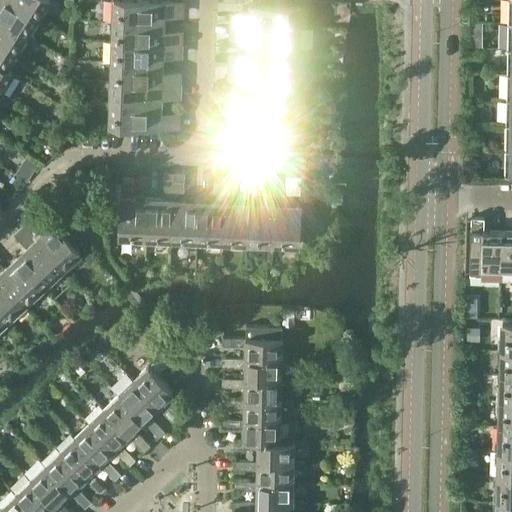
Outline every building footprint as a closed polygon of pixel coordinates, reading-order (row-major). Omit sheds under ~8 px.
[(39,17),(12,0),(0,0),(0,16),(28,34),(39,17)] [(12,0),(39,17),(49,0),(12,0)] [(149,0),(113,0),(113,20),(164,22),(164,14),(179,14),(179,1),(149,0)] [(235,24),(300,27),(301,6),(271,5),(264,4),(253,4),(250,4),(250,13),(235,12),(235,24)] [(0,40),(17,51),(28,34),(0,16),(0,40)] [(113,20),(112,40),(178,43),(178,31),(163,30),(164,22),(113,20)] [(300,27),(235,24),(234,36),(249,37),(249,45),(300,47),(300,27)] [(17,51),(0,40),(0,64),(13,73),(13,72),(6,68),(17,51)] [(178,43),(112,40),(112,61),(162,63),(163,54),(178,55),(178,43)] [(234,53),(233,65),(299,68),(300,47),(249,45),(249,54),(234,53)] [(162,63),(112,61),(111,81),(177,84),(177,72),(162,71),(162,63)] [(13,73),(0,64),(0,88),(2,90),(13,73)] [(65,79),(69,72),(70,69),(62,65),(56,74),(65,79)] [(299,68),(233,65),(233,77),(248,78),(248,86),(298,88),(299,68)] [(177,84),(111,81),(110,102),(161,103),(161,95),(176,96),(177,84)] [(232,94),(232,106),(297,108),(298,88),(248,86),(247,95),(232,94)] [(161,103),(110,102),(110,123),(175,125),(176,112),(161,112),(161,103)] [(297,108),(232,106),(231,118),(246,119),(246,127),(297,129),(297,108)] [(82,117),(71,116),(70,126),(82,126),(82,117)] [(297,129),(246,127),(246,135),(231,135),(230,148),(296,150),(297,129)] [(38,163),(26,156),(15,173),(27,180),(38,163)] [(146,237),(148,197),(133,196),(134,178),(123,177),(120,236),(146,237)] [(148,197),(146,237),(171,238),(174,180),(172,179),(164,179),(163,197),(148,197)] [(185,180),(174,180),(171,238),(197,239),(199,199),(184,198),(185,180)] [(199,199),(197,239),(222,241),(224,182),(217,181),(214,181),(213,200),(199,199)] [(235,182),(224,182),(222,241),(247,242),(249,201),(234,200),(235,182)] [(249,201),(247,242),(272,243),(275,184),(264,183),(264,202),(249,201)] [(275,184),(272,243),(298,244),(300,203),(284,203),(285,184),(275,184)] [(313,214),(314,204),(304,203),(304,214),(313,214)] [(501,276),(502,231),(485,230),(485,217),(472,217),(470,275),(501,276)] [(29,219),(21,226),(61,270),(81,252),(53,222),(42,233),(29,219)] [(61,270),(21,226),(14,234),(26,247),(15,257),(43,287),(61,270)] [(511,230),(502,231),(501,276),(511,276),(511,230)] [(0,277),(24,304),(43,287),(15,257),(5,267),(0,261),(0,277)] [(24,304),(0,277),(0,314),(6,321),(24,304)] [(283,308),(283,325),(295,325),(295,308),(283,308)] [(511,324),(503,324),(502,350),(511,350),(511,324)] [(245,357),(282,358),(282,337),(283,325),(246,325),(246,337),(223,337),(223,345),(246,345),(245,357)] [(468,327),(468,340),(481,340),(481,327),(468,327)] [(511,350),(502,350),(502,375),(511,375),(511,350)] [(162,355),(150,366),(157,374),(169,363),(162,355)] [(282,358),(245,357),(223,357),(223,365),(245,366),(245,378),(281,379),(282,358)] [(133,379),(158,406),(174,422),(180,416),(164,400),(174,391),(157,374),(150,366),(149,365),(133,379)] [(82,374),(76,367),(70,372),(76,378),(82,374)] [(511,375),(502,375),(501,401),(511,400),(511,375)] [(281,379),(245,378),(222,377),(222,386),(245,386),(245,398),(281,399),(281,379)] [(158,406),(133,379),(119,394),(143,420),(159,436),(165,430),(149,414),(158,406)] [(119,394),(104,408),(129,434),(144,450),(150,445),(135,428),(143,420),(119,394)] [(281,399),(245,398),(222,398),(222,406),(244,407),(244,419),(280,420),(281,399)] [(511,400),(501,401),(500,426),(511,426),(511,400)] [(104,408),(89,422),(114,448),(130,465),(136,459),(120,442),(129,434),(104,408)] [(280,420),(244,419),(222,418),(221,427),(244,427),(244,440),(264,441),(264,440),(280,440),(280,420)] [(114,448),(89,422),(74,436),(99,462),(115,479),(121,473),(105,457),(114,448)] [(511,426),(500,426),(499,451),(511,451),(511,426)] [(99,462),(74,436),(60,450),(85,476),(100,493),(106,487),(91,471),(99,462)] [(264,441),(244,440),(235,440),(235,448),(258,448),(258,460),(294,461),(294,440),(280,440),(264,440),(264,441)] [(60,450),(45,464),(70,491),(85,507),(91,501),(76,485),(85,476),(60,450)] [(511,451),(499,451),(499,476),(511,476),(511,451)] [(294,461),(258,460),(235,460),(235,468),(257,469),(257,481),(293,482),(294,461)] [(70,491),(45,464),(30,478),(55,505),(62,511),(73,511),(61,499),(70,491)] [(511,476),(499,476),(498,502),(511,502),(511,476)] [(47,511),(55,505),(30,478),(16,492),(34,511),(47,511)] [(293,482),(257,481),(234,480),(234,489),(257,489),(257,501),(293,502),(293,482)] [(34,511),(16,492),(0,507),(4,511),(34,511)] [(292,511),(293,502),(257,501),(234,501),(234,509),(257,509),(256,511),(292,511)] [(511,511),(511,502),(498,502),(497,511),(511,511)]
